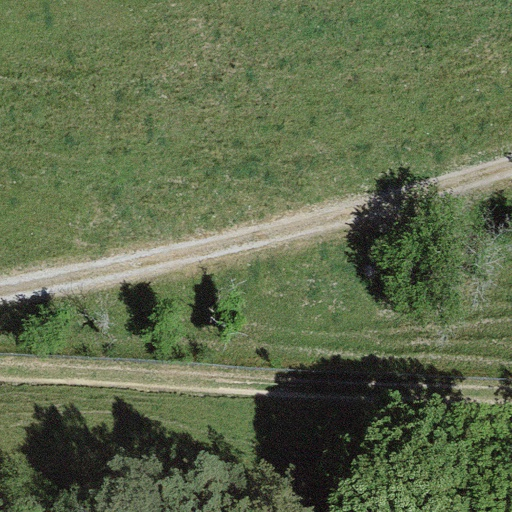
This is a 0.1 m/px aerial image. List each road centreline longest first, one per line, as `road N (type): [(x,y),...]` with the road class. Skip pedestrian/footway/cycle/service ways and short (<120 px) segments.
road 1 (track): [(511,163),(367,211),(0,291)]
road 2 (track): [(511,393),(0,371)]
